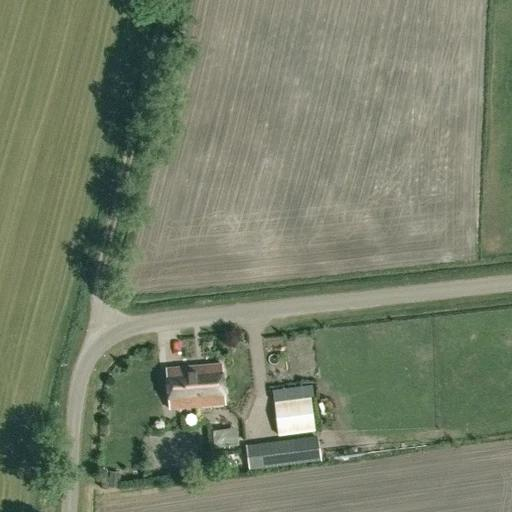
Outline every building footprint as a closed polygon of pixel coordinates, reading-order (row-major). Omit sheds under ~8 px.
[(168,408),(224,405),(221,364),(166,368),(168,408)] [(284,421),(300,419),(297,393),(281,395),(284,421)] [(232,411),(242,419),(250,410),(240,401),(232,411)] [(246,470),(294,465),(292,443),(244,449),(246,470)] [(119,481),(102,480),(101,489),(118,490),(119,481)]
